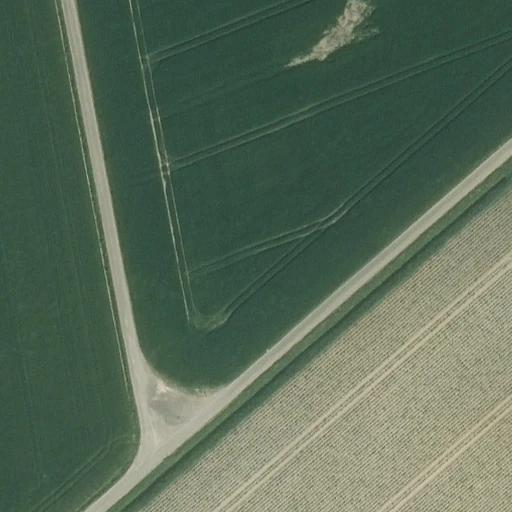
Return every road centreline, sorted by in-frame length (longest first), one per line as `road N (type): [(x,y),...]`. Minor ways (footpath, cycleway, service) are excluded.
road 1 (track): [(511,149),(153,458)]
road 2 (track): [(71,0),(153,458)]
